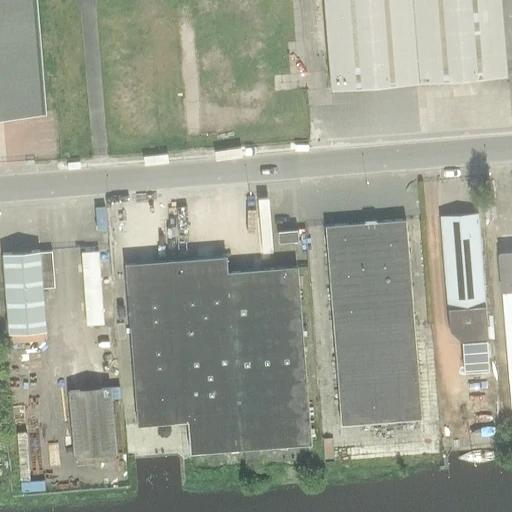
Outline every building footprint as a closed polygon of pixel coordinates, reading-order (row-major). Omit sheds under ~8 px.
[(0,0),(0,116),(45,112),(35,0),(0,0)] [(324,0),(331,89),(507,75),(500,0),(324,0)] [(488,339),(479,225),(478,214),(441,217),(448,308),(450,330),(463,341),(488,339)] [(422,418),(406,225),(406,219),(325,226),(341,425),(422,418)] [(280,242),(299,241),(298,230),(279,231),(280,242)] [(87,322),(104,322),(101,248),(84,249),(87,322)] [(46,331),(43,288),(55,287),(52,251),(40,252),(40,251),(3,254),(9,334),(46,331)] [(511,409),(511,251),(500,252),(511,409)] [(297,266),(227,272),(226,256),(125,264),(137,425),(188,421),(190,453),(311,443),(297,266)] [(490,361),(488,339),(463,341),(466,363),(490,361)] [(75,455),(115,452),(109,387),(69,391),(75,455)]
